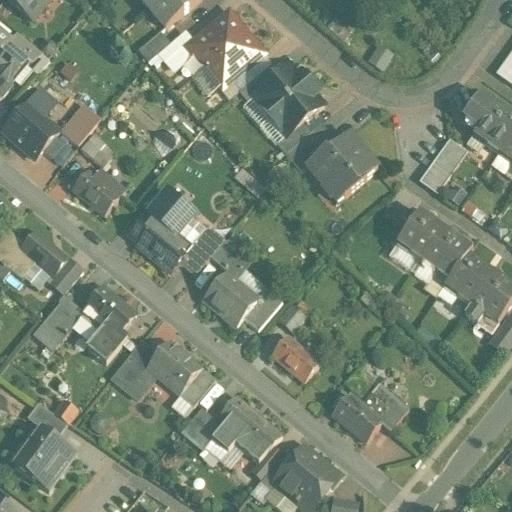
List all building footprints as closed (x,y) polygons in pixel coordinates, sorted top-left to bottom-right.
[(5,0),(5,1),(33,24),(52,0),(5,0)] [(199,0),(137,0),(166,33),(202,3),(199,0)] [(195,45),(187,52),(190,55),(205,73),(247,37),(229,16),(195,45)] [(171,48),(169,50),(181,63),(190,55),(187,52),(195,45),(186,35),(171,48)] [(161,36),(139,55),(149,67),(159,59),(169,50),(171,48),(161,36)] [(265,58),(247,37),(205,73),(223,94),(265,58)] [(12,49),(0,38),(0,80),(11,90),(12,90),(7,85),(26,62),(31,67),(40,56),(20,40),(12,49)] [(395,60),(377,49),(368,65),(386,76),(395,60)] [(181,63),(169,50),(159,59),(170,72),(181,63)] [(511,73),(504,67),(496,78),(511,89),(511,73)] [(262,93),(254,101),(271,121),(310,88),(301,78),(299,80),(290,70),(262,93)] [(0,104),(11,90),(0,80),(0,104)] [(262,93),(254,84),(241,95),(250,105),(254,101),(262,93)] [(310,88),(271,121),(287,140),(288,141),(305,126),(324,110),(316,100),(318,98),(310,88)] [(56,107),(40,94),(27,109),(43,122),(56,107)] [(511,142),(511,118),(481,97),(464,122),(479,133),(473,140),(500,159),(511,142)] [(83,108),(61,135),(79,150),(101,123),(83,108)] [(43,122),(27,109),(4,136),(36,164),(59,136),(43,122)] [(305,126),(288,141),(287,140),(277,148),(286,159),(311,137),(313,136),(305,126)] [(286,159),(285,159),(301,178),(308,171),(326,155),(311,137),(286,159)] [(93,139),(81,154),(103,173),(112,164),(100,154),(104,148),(93,139)] [(349,140),(328,157),(326,155),(308,171),(322,188),(327,184),(344,203),(378,175),(349,140)] [(511,142),(500,159),(510,168),(511,169),(511,142)] [(468,156),(450,144),(442,155),(460,167),(468,156)] [(460,167),(442,155),(435,165),(453,177),(460,167)] [(453,177),(435,165),(427,175),(445,188),(453,177)] [(95,181),(88,175),(73,194),(105,221),(121,202),(95,181)] [(126,197),(100,175),(95,181),(121,202),(126,197)] [(445,188),(427,175),(420,186),(438,199),(445,188)] [(167,196),(130,240),(139,248),(138,249),(171,277),(193,251),(175,236),(178,233),(185,230),(194,219),(167,196)] [(447,234),(420,215),(397,248),(423,267),(447,234)] [(473,253),(447,234),(423,267),(450,285),(468,259),(473,253)] [(10,235),(0,247),(0,265),(3,268),(16,253),(13,250),(19,243),(10,235)] [(213,235),(184,270),(196,279),(211,262),(225,245),(213,235)] [(37,237),(27,249),(19,243),(13,250),(16,253),(3,268),(22,284),(35,268),(53,283),(69,264),(37,237)] [(247,251),(233,239),(227,246),(241,258),(247,251)] [(227,246),(225,245),(211,262),(228,276),(233,281),(248,264),(241,258),(227,246)] [(494,278),(468,259),(450,285),(445,292),(471,310),(494,278)] [(84,276),(69,264),(53,283),(49,288),(64,299),(84,276)] [(233,281),(228,276),(221,286),(205,304),(237,331),(244,323),(253,312),(242,303),(247,297),(232,285),(233,281)] [(511,308),(511,290),(494,278),(471,310),(464,320),(477,330),(484,320),(498,329),(511,308)] [(137,319),(104,291),(84,315),(82,317),(83,319),(89,324),(90,323),(103,334),(88,352),(107,368),(128,342),(122,337),(137,319)] [(283,307),(267,293),(257,304),(248,296),(247,297),(242,303),(253,312),(244,323),(259,335),(283,307)] [(65,300),(59,306),(61,307),(46,324),(66,340),(80,324),(79,324),(83,319),(82,317),(84,315),(65,300)] [(293,308),(278,325),(292,337),(306,320),(293,308)] [(511,319),(491,349),(504,358),(511,346),(511,319)] [(66,340),(46,324),(33,340),(53,356),(66,340)] [(320,368),(288,341),(272,360),(305,387),(320,368)] [(217,385),(169,346),(153,366),(159,371),(154,378),(194,411),(217,385)] [(133,363),(115,386),(138,404),(152,386),(143,378),(146,374),(133,363)] [(374,385),(358,372),(345,388),(361,401),(374,385)] [(379,388),(362,409),(350,399),(333,419),(367,447),(382,429),(391,436),(409,414),(379,388)] [(283,440),(237,402),(220,421),(227,427),(213,443),(229,457),(236,448),(259,468),(266,460),(283,440)] [(68,428),(39,407),(28,422),(41,432),(57,444),(57,443),(68,428)] [(218,426),(202,412),(181,437),(198,451),(218,427),(218,426)] [(57,444),(41,432),(13,469),(49,496),(77,459),(57,443),(57,444)] [(312,511),(340,480),(306,452),(293,467),(275,489),(277,491),(296,506),(294,509),(296,510),(298,508),(303,511),(312,511)] [(283,459),(261,485),(273,495),(277,491),(275,489),(293,467),(283,459)]
